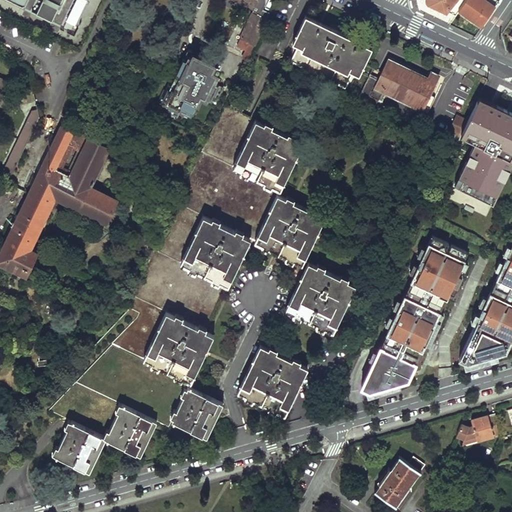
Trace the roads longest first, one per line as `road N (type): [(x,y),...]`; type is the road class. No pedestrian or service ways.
road 1 (unknown): [(361,419),(357,361),(428,227),(480,244),(449,333),(444,394)]
road 2 (unknown): [(279,0),(150,315)]
road 3 (tertiary): [(335,426),(36,511)]
road 4 (tertiary): [(511,375),(335,426)]
